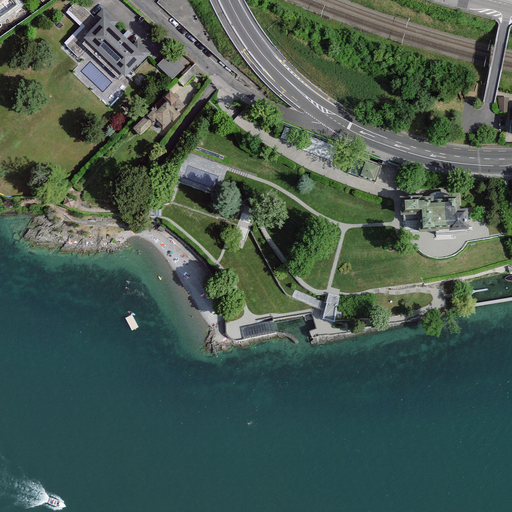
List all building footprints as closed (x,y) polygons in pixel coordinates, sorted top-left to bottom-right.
[(0,0),(0,11),(15,0),(0,0)] [(78,58),(90,44),(83,38),(94,26),(88,20),(92,16),(76,1),(66,11),(83,26),(65,45),(78,58)] [(83,38),(90,44),(125,77),(148,52),(136,40),(132,44),(111,24),(115,20),(101,7),(92,16),(88,20),(94,26),(83,38)] [(159,66),(172,80),(190,65),(177,50),(159,66)] [(168,90),(133,128),(143,136),(155,122),(162,128),(184,104),(168,90)] [(499,97),(498,111),(508,111),(508,97),(499,97)] [(365,163),(361,177),(375,181),(379,168),(365,163)] [(400,197),(401,215),(421,214),(422,232),(470,230),(469,210),(460,211),(460,194),(400,197)] [(327,303),(324,317),(335,320),(339,306),(327,303)]
